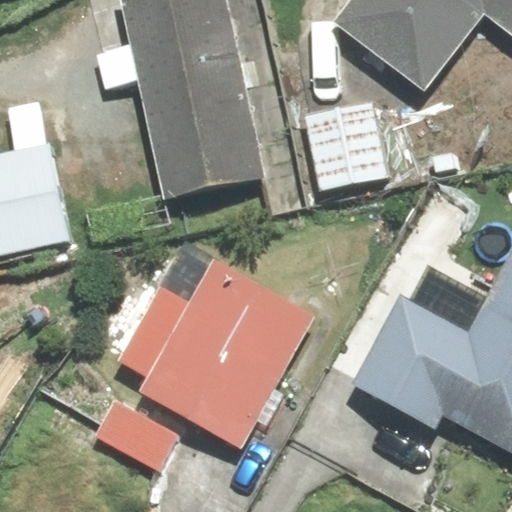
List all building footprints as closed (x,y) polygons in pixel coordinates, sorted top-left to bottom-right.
[(264,187),(224,0),(120,0),(164,208),(264,187)] [(511,0),(352,0),(330,29),(422,99),(484,18),(511,39),(511,0)] [(372,107),(304,122),(321,196),(388,181),(372,107)] [(50,150),(0,160),(0,263),(73,247),(50,150)] [(511,252),(465,338),(400,302),(350,392),(432,437),(442,420),(511,458),(511,252)] [(316,322),(214,266),(194,303),(165,287),(119,371),(148,387),(141,399),(243,455),(316,322)] [(112,439),(119,427),(55,392),(33,431),(97,466),(112,439)]
